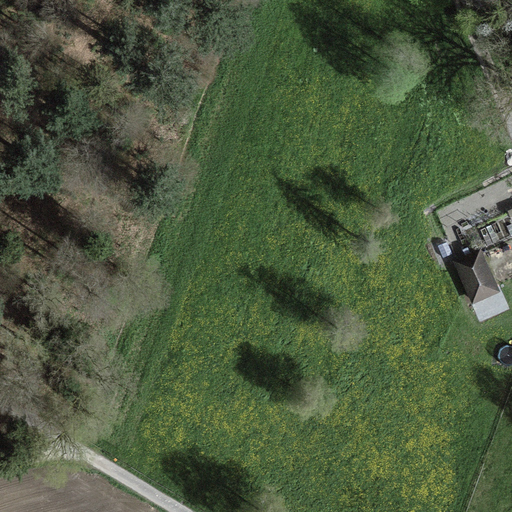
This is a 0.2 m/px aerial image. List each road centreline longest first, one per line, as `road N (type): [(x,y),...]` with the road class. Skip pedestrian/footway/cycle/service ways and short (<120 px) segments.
road 1 (track): [(511,125),(479,38),(453,0)]
road 2 (unclassified): [(174,511),(66,452)]
